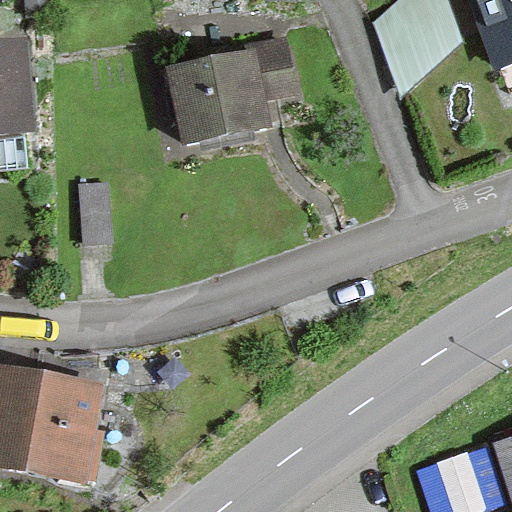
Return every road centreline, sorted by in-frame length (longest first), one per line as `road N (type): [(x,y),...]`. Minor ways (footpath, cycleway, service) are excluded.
road 1 (residential): [(428,228),(247,299),(86,332),(0,325)]
road 2 (secondary): [(222,511),(359,404),(511,306)]
road 3 (residential): [(428,228),(335,0)]
